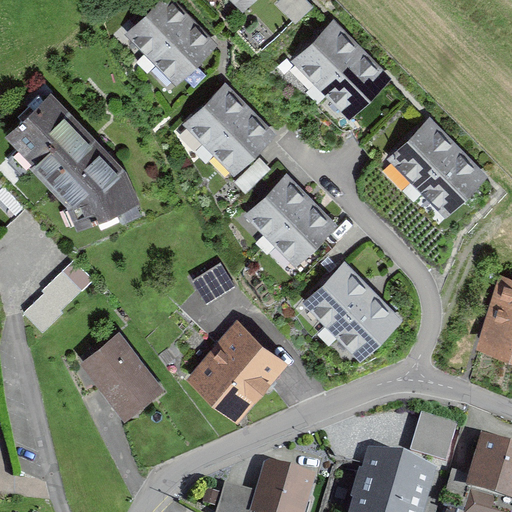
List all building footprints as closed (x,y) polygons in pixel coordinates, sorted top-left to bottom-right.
[(153,55),(189,20),(169,0),(162,0),(130,32),(153,55)] [(176,78),(212,43),(189,20),(153,55),(176,78)] [(297,59),(323,86),(359,50),(333,24),(297,59)] [(385,77),(359,50),(323,86),(350,112),(385,77)] [(212,145),(247,110),(225,87),(189,122),(212,145)] [(80,252),(73,244),(88,230),(81,223),(134,199),(122,171),(50,96),(0,143),(0,177),(27,205),(25,207),(26,209),(32,202),(47,217),(40,223),(74,258),(80,252)] [(247,110),(212,145),(234,168),(270,133),(247,110)] [(429,122),(393,157),(419,183),(455,148),(429,122)] [(446,210),(482,175),(455,148),(419,183),(446,210)] [(256,160),(235,181),(245,192),(266,171),(256,160)] [(286,178),(250,213),(273,236),(308,201),(286,178)] [(295,259),(331,224),(308,201),(273,236),(295,259)] [(235,286),(220,262),(193,279),(208,303),(235,286)] [(308,301),(334,327),(370,292),(344,265),(308,301)] [(81,289),(62,270),(42,289),(44,292),(23,312),(42,332),(63,312),(61,309),(81,289)] [(511,282),(511,283),(493,340),(511,346),(511,282)] [(396,319),(370,292),(334,327),(361,354),(396,319)] [(235,325),(225,337),(232,343),(201,378),(234,406),(275,358),(235,325)] [(159,388),(119,334),(84,361),(125,414),(159,388)] [(446,461),(457,423),(421,413),(410,451),(446,461)] [(453,474),(445,501),(478,511),(477,511),(511,511),(511,446),(485,439),(473,480),(453,474)] [(415,511),(427,473),(373,457),(368,476),(362,474),(351,509),(362,511),(415,511)] [(255,509),(265,511),(301,511),(311,478),(268,466),(255,509)] [(218,505),(222,490),(210,487),(206,501),(218,505)] [(225,487),(217,511),(248,511),(254,496),(225,487)]
